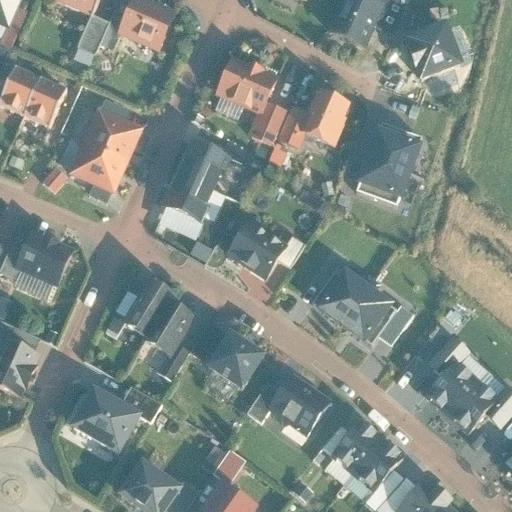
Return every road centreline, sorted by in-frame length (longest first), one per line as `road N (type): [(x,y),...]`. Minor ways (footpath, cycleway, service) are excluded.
road 1 (residential): [(494,511),(387,410),(306,349),(121,244)]
road 2 (residential): [(121,244),(14,487)]
road 3 (residential): [(222,19),(121,244)]
road 4 (residential): [(222,19),(371,85)]
road 5 (residential): [(121,244),(0,191)]
